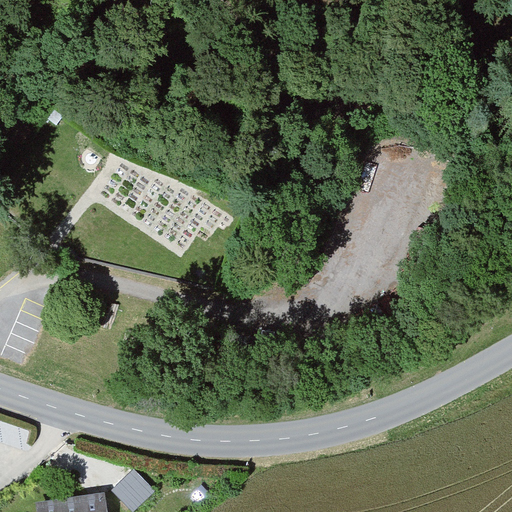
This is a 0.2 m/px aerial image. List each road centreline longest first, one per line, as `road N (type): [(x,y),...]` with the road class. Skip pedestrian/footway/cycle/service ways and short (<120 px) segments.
road 1 (tertiary): [(0,388),(118,424),(246,442),(334,431),(445,395),(511,357)]
road 2 (track): [(0,297),(50,275),(205,304),(338,290),(417,163)]
